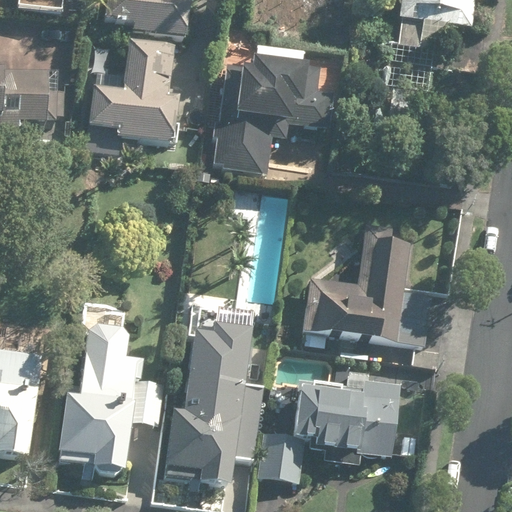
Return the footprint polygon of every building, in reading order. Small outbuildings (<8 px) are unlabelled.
[(24,0),(23,12),(72,17),(73,0),(24,0)] [(114,0),(112,28),(136,30),(135,38),(195,44),(198,0),(114,0)] [(344,34),(347,0),(264,0),(261,24),(344,34)] [(406,0),(404,44),(452,47),(453,29),(475,31),(477,0),(406,0)] [(178,148),(183,101),(174,100),(179,50),(133,46),(128,96),(96,93),(93,130),(125,133),(124,143),(178,148)] [(217,142),(215,166),(274,171),(278,129),(332,133),(334,98),(322,97),(325,67),(258,62),(257,71),(227,68),(222,130),(213,129),(212,142),(217,142)] [(55,75),(0,72),(0,122),(2,122),(2,129),(27,130),(27,126),(53,127),(55,75)] [(234,318),(273,320),(276,255),(285,255),(288,196),(239,193),(237,219),(250,220),(248,249),(238,248),(234,318)] [(329,339),(427,349),(432,300),(408,297),(413,247),(364,242),(359,288),(313,283),(306,349),(328,351),(329,339)] [(256,466),(264,398),(249,396),(256,335),(221,331),(220,342),(197,339),(187,419),(175,417),(168,471),(207,476),(206,487),(237,490),(240,464),(256,466)] [(131,476),(134,425),(163,427),(165,389),(143,388),(144,366),(129,365),(131,339),(91,336),(87,402),(69,401),(65,456),(99,458),(98,474),(131,476)] [(35,463),(45,347),(0,342),(0,454),(3,455),(3,460),(35,463)] [(401,461),(404,392),(299,386),(296,439),(265,437),(262,485),(305,487),(306,465),(364,468),(365,459),(401,461)]
